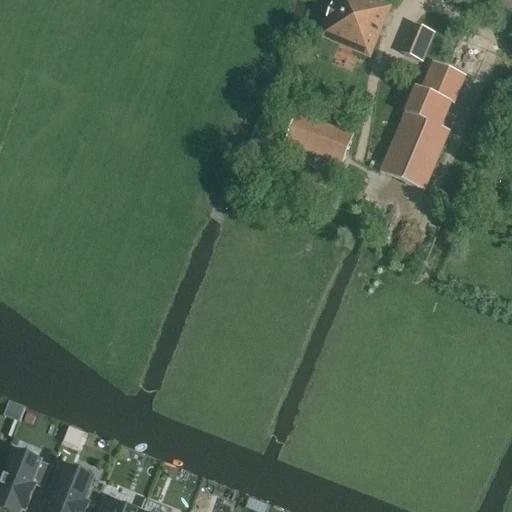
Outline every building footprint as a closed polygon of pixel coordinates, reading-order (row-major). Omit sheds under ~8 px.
[(367,0),(334,0),(319,39),(370,59),(390,9),(367,0)] [(416,27),(404,56),(422,64),(433,35),(416,27)] [(416,87),(379,173),(383,174),(392,178),(426,193),(452,132),(443,129),(453,105),(456,106),(468,77),(432,62),(420,89),(416,87)] [(297,114),(284,147),(342,167),(352,142),(355,134),(297,114)] [(307,185),(310,177),(299,172),(296,180),(307,185)] [(2,490),(0,494),(0,511),(27,511),(37,489),(44,492),(53,469),(16,454),(6,479),(5,479),(4,481),(6,481),(3,488),(2,487),(1,489),(2,490)] [(58,473),(42,511),(87,511),(90,507),(88,506),(90,502),(94,492),(95,488),(91,486),(93,482),(94,481),(69,471),(68,473),(69,473),(67,476),(58,473)] [(138,511),(108,500),(102,511),(138,511)]
